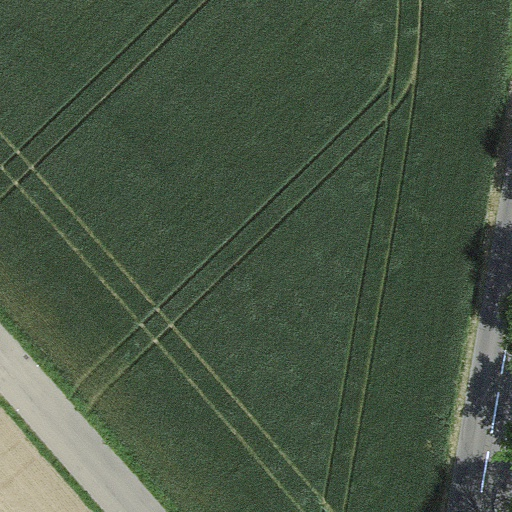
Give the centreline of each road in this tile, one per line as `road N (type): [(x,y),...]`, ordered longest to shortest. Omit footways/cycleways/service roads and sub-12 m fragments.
road 1 (tertiary): [(476,511),(511,297)]
road 2 (residential): [(138,511),(0,354)]
